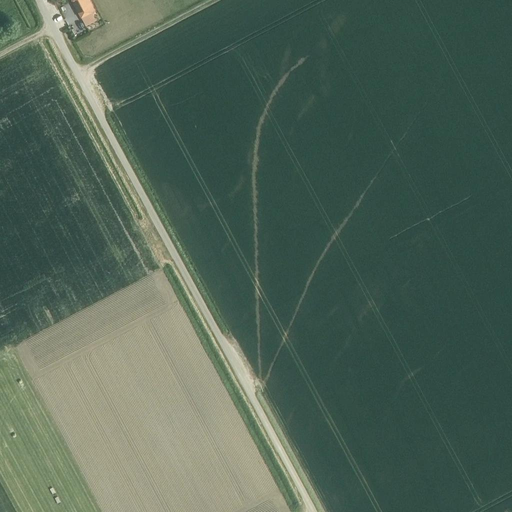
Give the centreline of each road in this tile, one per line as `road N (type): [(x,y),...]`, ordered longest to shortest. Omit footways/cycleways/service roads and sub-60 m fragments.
road 1 (unclassified): [(309,511),(38,0)]
road 2 (track): [(75,71),(211,0)]
